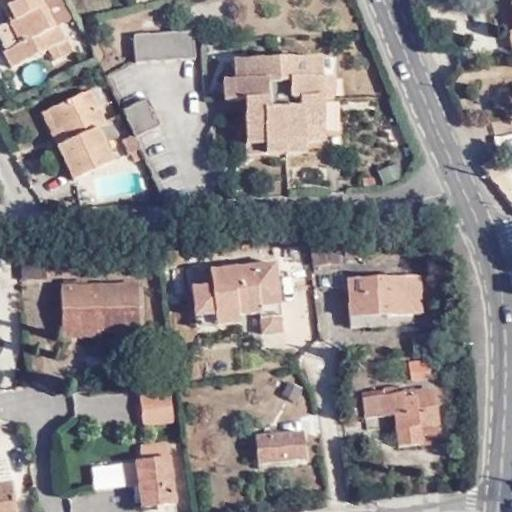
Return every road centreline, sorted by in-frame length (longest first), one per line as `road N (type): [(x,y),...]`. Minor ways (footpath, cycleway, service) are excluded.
road 1 (residential): [(476,215),(0,233)]
road 2 (tertiary): [(500,508),(508,322),(476,215)]
road 3 (tertiary): [(390,0),(476,215)]
